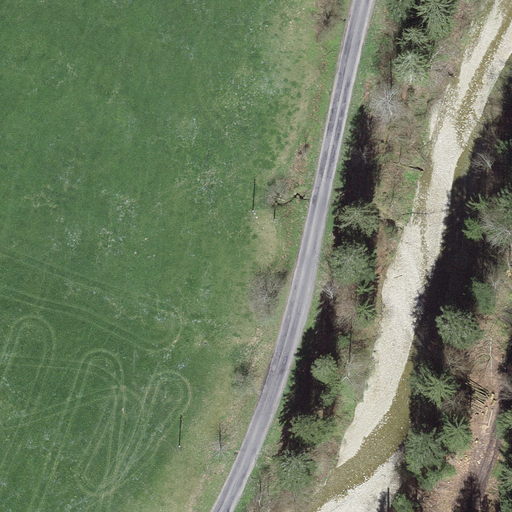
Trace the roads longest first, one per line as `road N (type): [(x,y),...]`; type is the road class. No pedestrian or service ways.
road 1 (unclassified): [(222,511),(287,345),(367,0)]
road 2 (track): [(467,511),(498,369),(511,346)]
